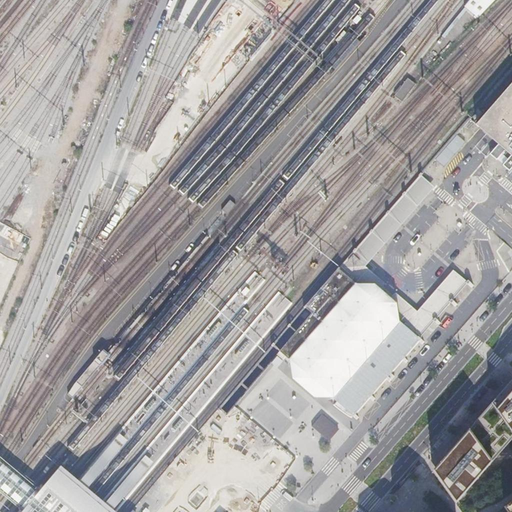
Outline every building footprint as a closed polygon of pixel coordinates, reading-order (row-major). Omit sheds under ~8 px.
[(495,0),(469,0),(464,7),(477,20),(495,0)] [(407,77),(392,95),(400,101),(415,83),(407,77)] [(511,83),(475,126),(486,137),(496,146),(487,157),(492,161),(494,163),(502,154),(504,155),(508,159),(500,168),(507,174),(511,167),(511,83)] [(381,289),(385,284),(366,266),(435,187),(420,175),(340,266),(354,278),(352,280),(378,302),(404,325),(406,323),(422,336),(435,322),(434,321),(436,318),(437,319),(451,303),(450,302),(453,299),(454,300),(467,284),(466,283),(467,282),(453,270),(417,311),(395,293),(391,298),(381,289)] [(296,327),(276,354),(277,355),(279,356),(282,359),(286,354),(302,367),(312,376),(322,385),(339,399),(334,404),(342,410),(344,412),(347,414),(352,417),(353,416),(357,419),(360,416),(354,412),(368,395),(374,400),(376,397),(371,393),(383,377),(386,379),(389,375),(386,373),(400,357),(402,359),(405,356),(402,354),(416,338),(419,341),(423,337),(404,320),(401,324),(386,313),(375,304),(365,295),(349,279),(352,276),(340,266),(338,264),(325,279),(315,291),(304,304),(309,309),(311,311),(308,314),(303,320),(296,327)] [(213,324),(206,333),(209,335),(216,327),(213,324)] [(242,339),(235,347),(238,350),(245,342),(242,339)] [(102,350),(76,381),(82,386),(108,355),(102,350)] [(511,379),(432,471),(455,502),(511,438),(511,379)] [(151,401),(144,409),(148,412),(155,403),(151,401)] [(310,424),(327,439),(333,433),(338,426),(321,411),(310,424)] [(180,420),(173,428),(176,431),(183,422),(180,420)] [(0,490),(23,510),(20,511),(111,511),(108,510),(92,496),(84,490),(81,487),(58,467),(49,479),(41,489),(39,491),(0,457),(0,490)]
